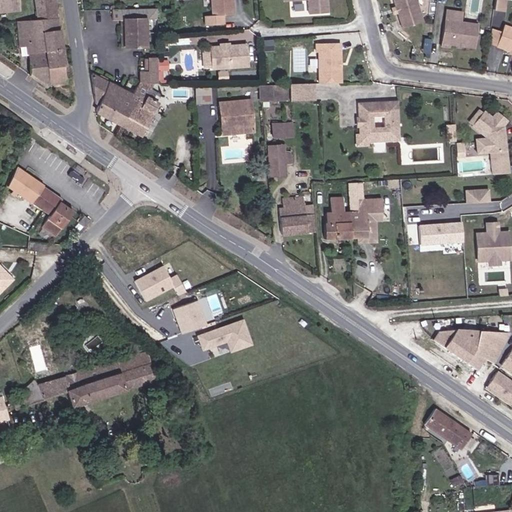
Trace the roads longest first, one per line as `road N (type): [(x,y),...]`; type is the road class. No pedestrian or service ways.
road 1 (primary): [(511,430),(275,268)]
road 2 (tertiary): [(0,330),(145,187)]
road 3 (residential): [(367,0),(380,55),(396,73),(511,88)]
road 4 (primary): [(145,187),(275,268)]
road 5 (primary): [(275,268),(155,175)]
road 6 (unknown): [(102,230),(126,284),(186,339)]
road 7 (unclassified): [(80,125),(85,103),(70,0)]
